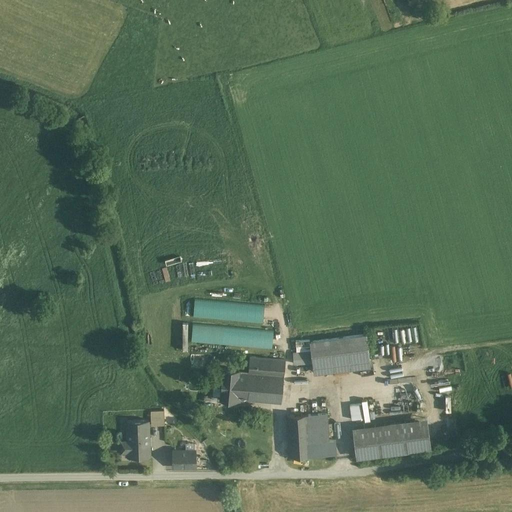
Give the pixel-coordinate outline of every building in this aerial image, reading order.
[(196,300),(194,316),(265,321),(266,306),(196,300)] [(193,341),(274,346),(275,328),(194,323),(193,341)] [(366,334),(310,341),(313,365),(369,358),(366,334)] [(310,351),(292,352),(293,364),(311,362),(310,351)] [(285,359),(249,356),(248,372),(238,371),(236,398),(281,402),(285,359)] [(369,358),(313,365),(314,373),(370,366),(369,358)] [(239,369),(223,368),(220,398),(236,400),(236,398),(238,371),(239,369)] [(351,403),(352,418),(365,417),(364,402),(351,403)] [(164,410),(150,410),(151,425),(164,425),(164,410)] [(326,413),(308,414),(310,444),(328,443),(326,413)] [(308,414),(286,416),(289,457),(310,456),(310,445),(310,444),(308,414)] [(425,418),(354,427),(357,456),(428,447),(425,418)] [(148,420),(129,420),(129,440),(121,440),(121,452),(130,451),(130,456),(149,456),(148,420)] [(328,443),(310,444),(310,445),(310,456),(335,454),(335,442),(328,443)] [(194,450),(174,450),(174,467),(194,467),(194,450)]
